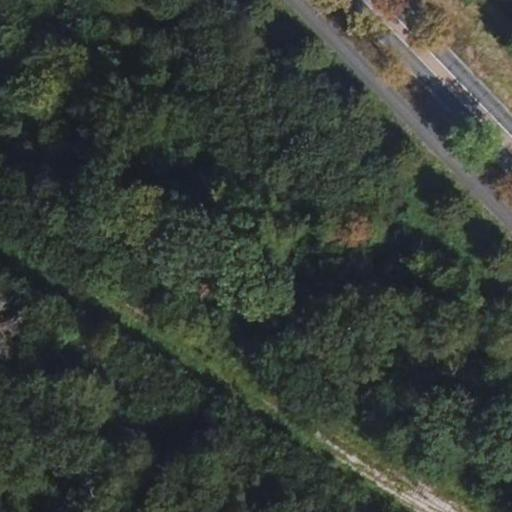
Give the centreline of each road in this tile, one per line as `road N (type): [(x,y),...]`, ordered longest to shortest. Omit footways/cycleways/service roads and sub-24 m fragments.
road 1 (primary): [(349,0),(511,167)]
road 2 (unknown): [(0,323),(49,349),(64,511)]
road 3 (primary): [(511,126),(390,0)]
